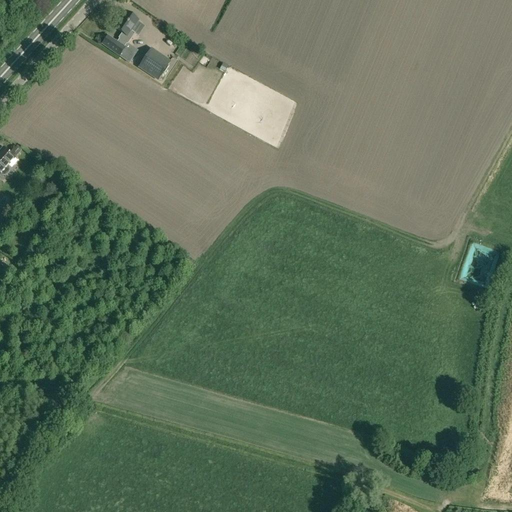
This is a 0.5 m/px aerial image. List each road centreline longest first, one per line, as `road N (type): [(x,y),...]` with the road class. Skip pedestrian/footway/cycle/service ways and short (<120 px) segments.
road 1 (track): [(0,398),(80,397),(382,486),(435,511)]
road 2 (unclassified): [(0,104),(96,0)]
